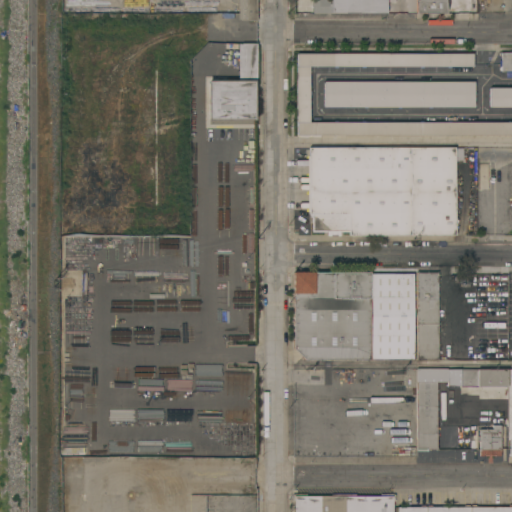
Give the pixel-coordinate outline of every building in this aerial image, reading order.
[(238,0),(257,0),(257,20),(238,20),(238,0)] [(407,12),(407,0),(395,0),(395,1),(387,1),(387,14),(313,13),(313,0),(416,0),(416,12),(407,12)] [(416,0),(476,0),(476,12),(468,12),(466,0),(460,0),(460,12),(450,12),(450,3),(446,3),(446,7),(448,7),(448,9),(446,9),(446,13),(416,12),(416,0)] [(208,120),(208,80),(238,80),(238,43),(241,43),(257,43),(257,82),(256,82),(256,120),(208,120)] [(473,66),(309,66),(309,122),(511,122),(511,70),(511,72),(506,72),(506,70),(501,70),(501,65),(499,65),(499,60),(501,60),(501,52),(511,52),(511,135),(297,135),(297,122),(296,122),(296,66),(297,66),(297,53),(473,53),(473,66)] [(323,107),(323,81),(474,81),(474,107),(323,107)] [(511,107),(489,107),(489,87),(511,87),(511,107)] [(224,128),(257,128),(256,168),(252,168),(252,177),(235,176),(235,168),(230,168),(230,147),(224,147),(224,128)] [(455,147),(455,235),(349,235),(349,231),(340,231),(340,235),(327,235),(327,232),(312,232),(312,217),(309,217),(309,212),(307,212),(307,156),(309,156),(309,147),(455,147)] [(293,272),(370,272),(370,359),(305,359),(293,348),(293,272)] [(438,359),(416,359),(416,272),(438,272),(438,359)] [(372,274),(415,274),(414,359),(372,359),(372,274)] [(218,366),(217,456),(257,456),(257,366),(218,366)] [(416,368),(447,368),(447,369),(508,369),(508,386),(460,387),(460,386),(447,386),(447,381),(437,381),(437,449),(417,449),(416,368)] [(500,456),(496,456),(495,455),(485,455),(479,456),(479,429),(493,429),(493,425),(500,425),(500,456)] [(293,511),(294,501),(291,501),(291,493),(306,494),(306,496),(338,496),(338,494),(355,494),(355,496),(380,496),(380,494),(395,494),(395,501),(392,501),(392,511),(293,511)]
